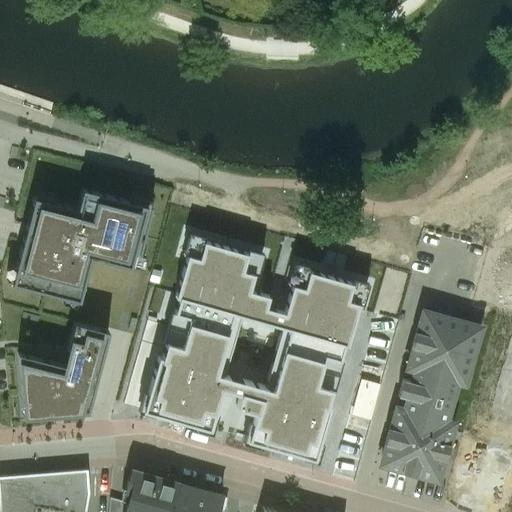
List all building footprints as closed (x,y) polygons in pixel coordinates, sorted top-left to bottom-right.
[(471,280),(511,289),(511,188),(494,184),(471,280)] [(33,196),(11,283),(79,299),(90,257),(130,267),(146,204),(82,187),(77,207),(33,196)] [(511,317),(511,289),(464,290),(464,317),(511,317)] [(480,325),(422,310),(406,368),(414,370),(411,382),(404,380),(400,395),(407,397),(403,409),(396,406),(380,464),(438,480),(453,422),(446,420),(456,381),(464,383),(480,325)] [(108,330),(74,322),(63,364),(17,352),(23,416),(87,411),(108,330)] [(511,444),(511,504),(509,511),(511,511),(511,425),(461,416),(458,435),(511,444)] [(87,469),(0,476),(0,511),(85,511),(89,493),(87,469)] [(170,511),(179,483),(130,470),(125,490),(129,491),(123,511),(170,511)] [(216,511),(222,495),(179,483),(170,511),(216,511)]
